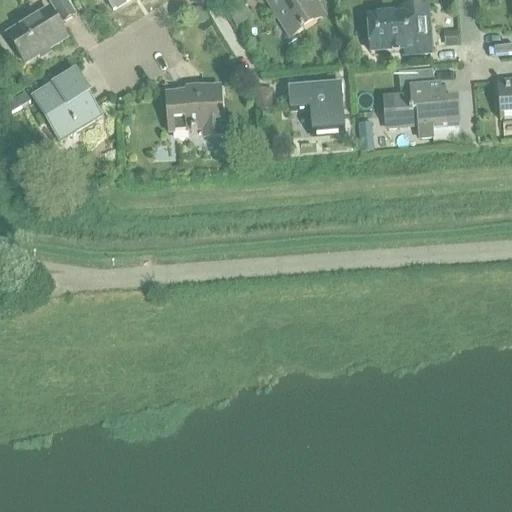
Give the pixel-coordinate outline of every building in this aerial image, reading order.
[(47,0),(62,23),(73,17),(62,0),(47,0)] [(104,0),(112,12),(131,0),(104,0)] [(264,0),(289,40),(303,31),(320,21),(306,0),(264,0)] [(242,7),(227,15),(236,30),(250,21),(242,7)] [(414,58),(429,56),(426,9),(409,10),(410,16),(367,20),(369,56),(414,52),(414,58)] [(24,65),(65,40),(48,12),(7,37),(24,65)] [(456,36),(444,37),(445,50),(457,49),(456,36)] [(298,37),(285,46),(290,54),(303,45),(298,37)] [(393,101),(384,102),(387,132),(395,131),(417,129),(417,131),(418,140),(432,139),(431,129),(447,128),(447,129),(459,129),(457,101),(443,102),(443,97),(433,97),(431,73),(397,76),(398,91),(408,90),(409,100),(393,101)] [(59,144),(100,119),(87,98),(89,97),(75,74),(32,99),(59,144)] [(511,85),(496,87),(499,124),(511,122),(511,85)] [(289,115),(303,114),(309,113),(311,139),(343,136),(340,88),(288,92),(289,115)] [(220,130),(222,129),(219,89),(201,91),(201,94),(165,97),(168,136),(204,133),(204,140),(221,139),(220,130)] [(270,94),(254,95),(256,115),(272,113),(270,94)] [(15,101),(5,107),(11,115),(20,109),(15,101)] [(371,125),(358,126),(359,140),(372,139),(371,125)]
